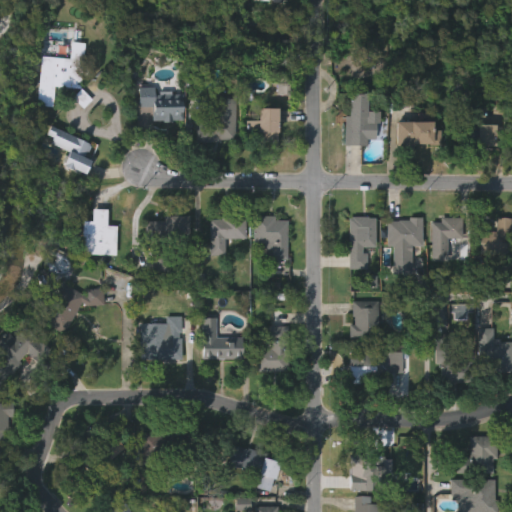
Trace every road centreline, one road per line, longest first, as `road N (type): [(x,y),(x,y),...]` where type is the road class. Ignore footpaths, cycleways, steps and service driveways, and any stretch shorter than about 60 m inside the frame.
road 1 (residential): [(313,511),(313,0)]
road 2 (residential): [(134,172),(184,184),(511,185)]
road 3 (residential): [(54,405),(190,402),(312,429)]
road 4 (residential): [(312,429),(440,424),(511,404)]
